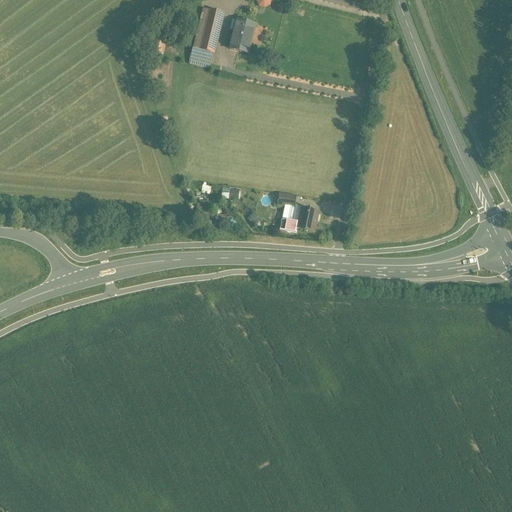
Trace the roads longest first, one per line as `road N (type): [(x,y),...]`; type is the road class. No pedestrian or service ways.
road 1 (tertiary): [(67,284),(128,267),(215,259),(418,266),(502,242)]
road 2 (secondary): [(502,242),(397,0)]
